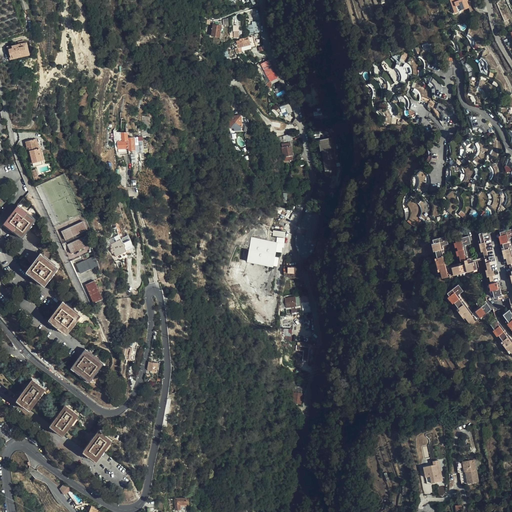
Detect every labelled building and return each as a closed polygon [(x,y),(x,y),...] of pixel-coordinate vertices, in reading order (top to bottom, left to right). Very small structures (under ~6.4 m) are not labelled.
[(0,0),(0,10),(13,7),(11,0),(0,0)] [(56,33),(49,0),(42,0),(49,34),(48,62),(55,63),(56,33)] [(476,11),(472,0),(448,0),(450,3),(449,3),(452,14),(468,9),(469,13),(476,11)] [(0,24),(17,19),(14,10),(0,13),(0,24)] [(0,38),(21,33),(17,22),(0,27),(0,38)] [(220,37),(222,26),(214,25),(212,35),(220,37)] [(482,39),(481,36),(479,33),(477,31),(474,29),(471,27),(468,35),(470,36),(471,37),(473,39),(474,42),(474,44),(473,47),(482,49),(482,45),(482,42),(482,39)] [(249,36),(238,40),(238,42),(236,43),(237,48),(235,48),(237,54),(238,53),(243,50),(252,48),(257,46),(254,37),(254,34),(249,36)] [(466,46),(465,44),(464,41),(463,40),(461,37),(458,36),(456,35),(454,34),(451,42),(452,43),(454,44),(456,45),(457,47),(458,50),(459,52),(458,54),(466,56),(467,54),(467,51),(467,49),(466,46)] [(12,47),(11,45),(11,44),(6,46),(10,58),(29,52),(26,40),(23,41),(21,42),(22,45),(24,44),(26,50),(20,52),(21,54),(13,56),(12,53),(10,53),(8,48),(12,47)] [(12,47),(8,48),(10,53),(12,53),(13,56),(21,54),(20,52),(26,50),(24,44),(22,45),(21,42),(17,43),(11,45),(12,47)] [(429,51),(431,43),(425,42),(423,49),(429,51)] [(444,56),(443,53),(441,50),(439,47),(436,45),(433,44),(431,43),(429,51),(430,51),(431,52),(434,54),(435,56),(436,58),(437,61),(437,63),(445,65),(445,64),(445,61),(445,59),(444,56)] [(433,63),(432,60),(431,57),(429,54),(427,51),(424,49),(421,48),(418,56),(419,57),(422,58),(423,61),(424,63),(425,67),(425,69),(432,71),(433,69),(433,67),(433,63)] [(496,64),(496,62),(495,60),(493,58),(492,56),(491,55),(489,54),(486,52),(484,52),(482,59),(483,60),(485,61),(486,62),(487,64),(488,66),(489,68),(489,70),(489,72),(497,74),(497,71),(497,69),(497,66),(496,64)] [(419,70),(418,66),(417,63),(415,61),(413,58),(411,57),(408,56),(408,58),(405,63),(407,64),(409,66),(410,68),(411,71),(411,74),(410,76),(418,79),(419,77),(419,73),(419,70)] [(478,70),(477,68),(476,66),(475,64),(474,63),(472,61),(470,60),(468,59),(466,58),(464,66),(465,67),(467,68),(468,70),(469,72),(470,73),(470,75),(470,77),(479,78),(479,77),(479,74),(479,72),(478,70)] [(275,71),(269,60),(261,65),(268,77),(271,81),(279,77),(276,71),(275,71)] [(407,76),(406,73),(406,71),(405,68),(403,66),(401,64),(400,63),(397,61),(393,69),(394,69),(396,70),(397,72),(398,75),(398,77),(398,80),(398,82),(405,85),(406,83),(406,81),(407,78),(407,76)] [(393,82),(392,79),(391,77),(389,74),(387,73),(385,71),(383,71),(380,78),(381,79),(382,79),(384,81),(385,82),(385,84),(386,86),(386,89),(385,91),(393,95),(393,93),(394,90),(394,87),(394,84),(393,82)] [(509,87),(508,85),(507,83),(505,79),(503,77),(501,76),(499,75),(498,74),(495,82),(497,83),(498,84),(500,86),(501,89),(501,91),(501,93),(501,95),(509,97),(510,95),(510,91),(509,87)] [(372,76),(369,84),(370,84),(371,85),(372,85),(372,86),(373,86),(373,87),(374,87),(374,88),(374,89),(375,89),(375,90),(375,91),(375,92),(375,93),(375,94),(375,95),(375,96),(383,97),(383,96),(383,95),(383,94),(383,93),(383,92),(383,91),(383,90),(382,89),(382,88),(382,87),(381,86),(381,85),(380,84),(379,83),(379,82),(378,81),(377,80),(376,79),(375,79),(375,78),(374,77),(373,77),(372,76)] [(441,90),(441,87),(440,84),(439,82),(437,80),(434,78),(432,76),(428,83),(428,84),(430,85),(431,86),(432,88),(433,90),(433,92),(433,95),(432,96),(440,99),(441,98),(441,95),(442,92),(441,90)] [(494,92),(494,90),(493,88),(493,86),(491,84),(490,82),(488,81),(486,79),(484,78),(480,86),(482,87),(483,88),(485,90),(485,93),(486,95),(485,98),(493,101),(494,99),(495,96),(494,94),(494,92)] [(22,118),(29,81),(17,79),(10,116),(22,118)] [(429,95),(428,93),(428,91),(426,89),(425,87),(424,85),(422,84),(419,82),(416,89),(417,91),(418,92),(419,93),(420,94),(420,96),(420,97),(421,99),(420,101),(419,102),(428,105),(428,102),(429,101),(429,98),(429,97),(429,95)] [(481,97),(480,96),(478,94),(476,92),(474,91),(472,90),(469,89),(467,89),(464,88),(464,97),(466,97),(468,97),(470,98),(471,99),(473,100),(474,102),(475,104),(475,106),(484,105),(483,102),(482,100),(481,97)] [(416,102),(416,100),(415,97),(413,94),(411,93),(409,90),(407,89),(403,97),(405,98),(406,99),(407,101),(408,104),(408,106),(407,109),(415,112),(416,109),(416,106),(416,104),(416,102)] [(404,109),(403,106),(401,104),(399,101),(398,100),(396,98),(393,97),(390,105),(391,106),(393,107),(394,109),(395,110),(396,112),(396,114),(396,116),(395,118),(403,121),(404,119),(404,117),(404,114),(404,111),(404,109)] [(449,113),(449,112),(448,110),(446,108),(445,106),(443,105),(441,103),(439,102),(436,109),(437,110),(438,111),(440,113),(441,114),(441,116),(442,117),(442,119),(441,121),(441,123),(449,126),(449,124),(450,122),(450,121),(450,118),(450,116),(449,113)] [(508,114),(507,112),(506,110),(504,109),(501,106),(499,105),(494,104),(492,112),(496,114),(500,117),(501,119),(501,123),(510,124),(510,121),(510,119),(508,114)] [(389,117),(388,114),(386,112),(384,110),(382,109),(380,108),(377,106),(374,105),(373,113),(375,114),(377,115),(379,116),(380,118),(381,119),(382,122),(382,124),(390,125),(390,122),(389,119),(389,117)] [(432,128),(432,126),(431,124),(430,122),(429,121),(427,120),(426,118),(424,117),(421,116),(419,115),(417,115),(416,114),(415,122),(417,123),(419,124),(421,125),(422,126),(423,127),(424,129),(424,131),(425,132),(433,133),(433,130),(432,128)] [(241,115),(230,116),(231,128),(242,127),(241,115)] [(151,135),(150,116),(141,117),(142,135),(151,135)] [(490,128),(489,126),(487,125),(486,123),(484,122),(482,121),(479,120),(476,120),(473,119),(471,120),(472,127),(475,127),(477,128),(479,129),(481,130),(483,132),(484,133),(485,135),(493,133),(492,131),(491,129),(490,128)] [(128,149),(127,137),(127,132),(117,131),(117,130),(115,130),(115,141),(118,141),(118,148),(125,147),(126,155),(129,154),(128,149)] [(291,134),(278,137),(279,144),(292,140),(291,134)] [(490,155),(496,160),(497,159),(498,157),(499,155),(500,153),(500,152),(500,150),(500,148),(500,146),(500,145),(500,143),(499,140),(498,139),(497,137),(496,135),(490,140),(491,142),(492,144),(492,145),(492,147),(492,149),(492,151),(492,152),(491,153),(490,155)] [(488,148),(488,146),(487,144),(487,142),(486,140),(486,139),(485,137),(484,136),(477,141),(478,143),(479,145),(479,147),(479,149),(478,151),(477,153),(475,154),(481,161),(482,160),(484,158),(485,156),(486,154),(487,152),(487,150),(488,148)] [(323,148),(326,172),(334,160),(332,147),(331,137),(319,139),(320,149),(323,148)] [(461,156),(467,163),(469,161),(470,158),(471,156),(472,154),(472,152),(472,150),(472,148),(472,146),(472,144),(471,142),(470,140),(469,138),(468,137),(462,142),(462,143),(463,145),(464,147),(464,149),(464,151),(463,153),(462,155),(461,156)] [(448,157),(454,164),(455,162),(456,161),(457,159),(458,157),(459,154),(459,152),(459,150),(459,147),(458,145),(458,144),(457,141),(456,139),(454,138),(448,143),(449,145),(450,147),(451,149),(451,151),(450,153),(449,156),(448,157)] [(33,139),(24,141),(25,147),(26,147),(30,163),(39,161),(36,147),(35,148),(33,139)] [(293,159),(292,146),(291,146),(291,143),(282,144),(284,160),(293,159)] [(428,162),(434,169),(436,166),(437,165),(438,162),(439,161),(439,158),(440,156),(440,154),(439,152),(439,149),(438,148),(438,146),(436,144),(435,143),(429,148),(430,150),(431,151),(431,153),(431,155),(431,157),(430,159),(429,161),(428,162)] [(334,160),(326,172),(326,173),(336,172),(334,160)] [(497,161),(496,160),(490,165),(491,167),(492,169),(492,171),(492,173),(492,175),(491,177),(490,179),(489,180),(494,186),(497,184),(498,182),(499,180),(500,178),(501,175),(501,173),(501,171),(501,169),(500,167),(499,165),(499,163),(498,162),(497,161)] [(485,177),(486,175),(486,172),(486,169),(485,168),(485,166),(484,164),(483,163),(482,161),(475,167),(477,168),(477,170),(478,172),(478,174),(477,176),(476,178),(475,180),(474,180),(479,187),(481,186),(482,184),(483,183),(484,181),(485,180),(485,177)] [(468,163),(467,163),(461,167),(462,169),(462,170),(463,172),(463,174),(462,176),(461,179),(460,180),(459,181),(464,188),(465,187),(467,185),(468,183),(469,181),(470,180),(470,178),(471,176),(471,174),(471,173),(471,171),(471,169),(470,167),(469,166),(469,165),(468,163)] [(454,165),(454,164),(447,169),(448,171),(449,173),(449,175),(449,177),(448,180),(447,181),(445,183),(451,189),(453,188),(454,186),(455,185),(456,184),(456,182),(457,180),(457,179),(458,177),(458,175),(458,173),(457,171),(457,170),(456,168),(456,166),(454,165)] [(32,169),(28,170),(30,177),(32,177),(33,181),(37,180),(37,177),(34,177),(32,169)] [(435,170),(434,169),(428,174),(429,176),(429,177),(430,178),(431,181),(431,183),(430,185),(429,187),(428,189),(435,195),(436,193),(437,191),(438,189),(438,187),(439,186),(439,184),(439,181),(439,180),(438,177),(438,175),(437,174),(437,173),(436,171),(435,170)] [(425,181),(425,179),(424,178),(424,176),(423,175),(422,173),(421,171),(419,170),(414,176),(415,177),(416,179),(417,181),(417,183),(417,184),(416,186),(415,188),(414,190),(420,196),(422,193),(423,192),(424,190),(424,188),(425,185),(425,183),(425,181)] [(500,199),(499,197),(498,194),(497,192),(496,190),(495,189),(494,188),(488,194),(489,195),(490,197),(491,198),(491,201),(491,203),(491,205),(490,207),(489,208),(495,213),(497,210),(499,207),(499,205),(500,203),(500,201),(500,199)] [(485,201),(485,199),(484,196),(483,195),(482,193),(481,192),(480,190),(479,189),(474,195),(475,196),(476,198),(477,199),(477,201),(477,204),(477,206),(476,208),(475,209),(481,214),(483,212),(483,209),(484,207),(485,205),(485,203),(485,201)] [(470,203),(470,200),(470,198),(468,196),(467,194),(466,192),(464,191),(459,196),(460,198),(461,200),(462,202),(462,204),(462,206),(461,208),(460,210),(466,215),(468,214),(469,212),(470,210),(470,207),(470,205),(470,203)] [(457,204),(457,201),(456,199),(455,198),(454,196),(453,195),(452,193),(451,192),(445,198),(447,200),(448,201),(448,203),(449,205),(448,207),(448,209),(447,211),(446,212),(453,217),(455,214),(455,212),(456,210),(456,208),(457,206),(457,204)] [(440,206),(440,204),(439,202),(438,200),(436,198),(436,197),(434,196),(429,202),(430,203),(431,203),(432,205),(432,207),(432,209),(432,211),(432,213),(431,215),(430,216),(436,221),(438,219),(439,217),(440,215),(441,213),(441,211),(441,208),(440,206)] [(429,212),(429,209),(428,207),(427,205),(426,203),(425,201),(423,200),(422,199),(420,197),(416,204),(419,206),(420,208),(421,210),(421,212),(421,214),(421,217),(420,218),(427,222),(429,218),(429,216),(429,214),(429,212)] [(417,212),(416,210),(416,208),(415,206),(414,204),(413,202),(412,201),(410,199),(408,198),(404,205),(405,206),(406,208),(408,209),(408,211),(409,213),(409,215),(408,217),(408,219),(407,219),(414,224),(416,221),(416,218),(416,216),(417,214),(417,212)] [(23,238),(37,219),(18,205),(4,224),(23,238)] [(309,261),(325,216),(308,207),(300,226),(302,227),(308,230),(306,236),(298,233),(296,237),(296,244),(298,250),(300,254),(309,261)] [(64,242),(86,230),(82,222),(60,234),(64,242)] [(284,247),(286,230),(277,229),(277,230),(241,224),(238,247),(250,249),(248,261),(274,266),(276,251),(281,252),(282,246),(284,247)] [(511,237),(511,229),(508,230),(501,232),(502,236),(504,244),(505,247),(508,261),(508,265),(511,263),(511,247),(510,238),(511,237)] [(126,251),(117,232),(112,234),(114,238),(108,240),(111,246),(109,247),(110,249),(111,253),(112,253),(113,253),(115,257),(126,251)] [(490,257),(485,234),(482,235),(481,235),(486,259),(490,257)] [(441,279),(478,271),(476,264),(451,269),(451,270),(448,271),(443,247),(449,245),(448,237),(433,240),(441,279)] [(472,245),(470,237),(456,241),(461,262),(469,260),(466,247),(472,245)] [(70,255),(87,246),(83,238),(66,247),(70,255)] [(46,286),(60,268),(41,253),(27,272),(46,286)] [(80,275),(98,266),(93,257),(76,266),(80,275)] [(289,263),(285,262),(285,274),(286,275),(289,277),(298,277),(302,276),(300,269),(298,269),(297,267),(290,266),(289,263)] [(103,299),(94,282),(86,286),(95,303),(103,299)] [(503,296),(500,282),(492,283),(496,297),(503,296)] [(486,314),(481,308),(480,307),(475,312),(476,313),(473,315),(458,295),(463,291),(458,285),(447,294),(471,326),(486,314)] [(296,305),(295,297),(285,298),(286,307),(291,306),(295,306),(296,305)] [(487,302),(482,305),(486,312),(491,308),(487,302)] [(68,334),(86,347),(86,348),(91,342),(73,328),(81,317),(62,303),(48,321),(52,324),(53,323),(65,332),(64,333),(67,335),(68,334)] [(511,314),(508,310),(501,315),(511,330),(511,314)] [(511,340),(496,319),(489,324),(511,354),(511,340)] [(288,329),(283,329),(284,341),(291,341),(291,333),(288,333),(288,329)] [(132,357),(135,348),(124,345),(124,348),(125,349),(126,350),(128,352),(129,354),(130,356),(132,357)] [(308,362),(310,347),(297,345),(297,350),(304,351),(303,361),(308,362)] [(138,349),(135,348),(132,357),(130,356),(130,358),(130,360),(135,361),(138,349)] [(85,351),(77,361),(71,369),(90,383),(104,364),(86,351),(85,351)] [(146,369),(145,374),(150,374),(150,370),(156,371),(157,363),(148,361),(147,368),(147,369),(146,369)] [(0,383),(15,395),(14,398),(98,461),(114,441),(100,431),(89,445),(69,430),(80,416),(66,406),(55,419),(36,404),(46,390),(33,380),(23,392),(0,373),(0,383)] [(290,404),(294,404),(301,404),(302,387),(291,388),(290,404)] [(474,458),(463,460),(465,471),(466,470),(467,475),(469,482),(480,480),(478,468),(476,468),(474,461),(474,458)] [(434,461),(434,464),(438,463),(441,476),(443,475),(439,460),(434,461)] [(465,471),(463,460),(457,462),(459,472),(460,471),(462,483),(469,482),(467,475),(466,470),(465,471)] [(438,463),(434,464),(425,466),(427,477),(431,476),(433,482),(444,480),(443,475),(441,476),(438,463)] [(66,484),(60,487),(64,494),(70,491),(66,484)] [(186,504),(185,498),(174,498),(175,509),(180,509),(180,508),(180,506),(180,504),(185,504),(186,504)]
